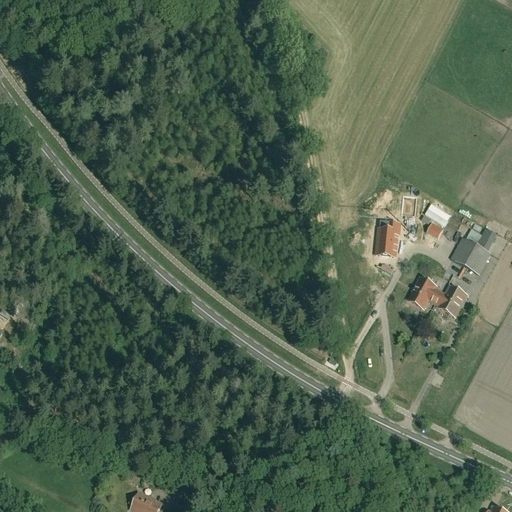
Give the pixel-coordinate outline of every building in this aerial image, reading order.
[(444,211),(432,233),(438,237),(450,214),(444,211)] [(378,231),(376,257),(395,259),(398,237),(399,237),(400,226),(391,225),(391,232),(380,231),(378,231)] [(489,255),(497,239),(485,233),(482,239),(472,233),(468,239),(478,244),(476,248),(489,255)] [(468,239),(466,242),(462,240),(450,262),(479,278),(491,256),(489,255),(476,248),(478,244),(468,239)] [(421,280),(408,303),(423,311),(428,302),(439,308),(438,309),(455,319),(467,297),(450,288),(445,296),(435,290),(436,288),(421,280)] [(164,492),(181,500),(187,488),(170,480),(164,492)] [(138,494),(130,511),(159,511),(163,505),(138,494)]
